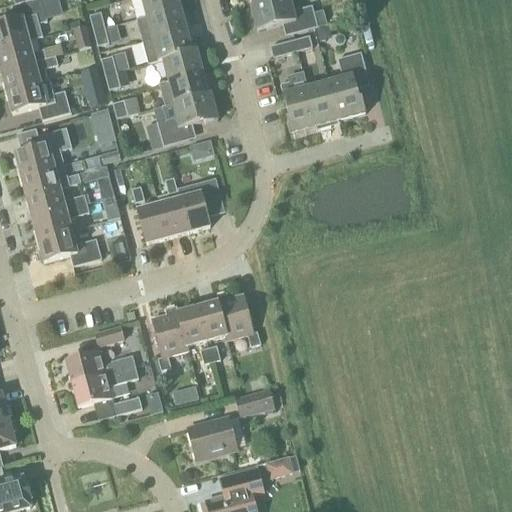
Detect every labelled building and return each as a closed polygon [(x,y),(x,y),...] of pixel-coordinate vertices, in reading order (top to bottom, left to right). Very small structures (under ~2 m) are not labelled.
[(141,0),(147,20),(181,11),(178,0),(141,0)] [(251,11),(290,0),(288,0),(287,0),(250,0),(254,10),(251,10),(251,11)] [(290,0),(251,11),(258,35),(290,26),(293,38),(318,31),(313,9),(294,14),(290,0)] [(0,27),(0,52),(29,44),(26,31),(48,25),(41,1),(17,8),(12,9),(16,24),(0,27)] [(181,11),(147,20),(137,23),(143,45),(187,33),(181,11)] [(105,32),(101,16),(90,19),(94,35),(105,32)] [(78,53),(90,50),(85,29),(73,32),(78,53)] [(94,35),(98,50),(109,47),(105,32),(94,35)] [(193,56),(193,55),(187,33),(143,45),(149,67),(159,65),(193,56)] [(295,44),(298,55),(313,51),(310,40),(295,44)] [(0,69),(1,74),(47,62),(44,53),(33,56),(29,44),(0,52),(0,69)] [(274,62),(298,55),(295,44),(271,50),(274,62)] [(111,59),(132,56),(130,47),(109,51),(111,59)] [(169,85),(203,76),(197,53),(193,55),(193,56),(159,65),(164,64),(169,85)] [(360,103),(355,86),(369,82),(362,56),(338,63),(343,82),(329,85),(339,124),(366,117),(362,103),(360,103)] [(7,95),(41,86),(38,75),(58,69),(56,60),(47,62),(1,74),(7,95)] [(117,76),(113,60),(101,63),(105,79),(117,76)] [(105,79),(110,98),(121,95),(117,76),(105,79)] [(209,97),(204,76),(203,76),(169,85),(160,88),(166,110),(173,108),(212,98),(211,97),(209,97)] [(41,86),(7,95),(13,118),(39,111),(43,124),(71,117),(65,95),(53,98),(50,84),(41,86)] [(319,134),(308,91),(293,95),(291,85),(281,88),(290,122),(288,123),(291,137),(317,130),(318,134),(319,134)] [(331,126),(339,124),(329,85),(328,85),(329,88),(309,93),(308,91),(319,134),(332,130),(331,126)] [(144,92),(127,94),(129,104),(145,101),(144,92)] [(212,98),(173,108),(177,122),(158,127),(164,151),(190,144),(186,130),(204,125),(205,128),(219,124),(212,98)] [(112,108),(116,123),(136,118),(133,106),(124,108),(124,105),(112,108)] [(99,149),(116,145),(108,113),(91,118),(99,149)] [(21,181),(65,169),(61,155),(72,152),(67,132),(38,139),(42,151),(15,158),(21,181)] [(103,159),(106,167),(121,163),(119,155),(103,159)] [(27,202),(61,192),(81,187),(79,179),(69,182),(65,169),(21,181),(27,202)] [(169,198),(178,196),(174,182),(165,184),(169,198)] [(136,207),(145,205),(141,191),(132,193),(136,207)] [(33,222),(86,208),(84,199),(64,204),(61,192),(27,202),(33,222)] [(180,203),(189,237),(211,231),(202,197),(180,203)] [(168,242),(189,237),(180,203),(159,208),(168,242)] [(38,243),(72,234),(69,222),(88,217),(86,208),(33,222),(38,243)] [(147,248),(168,242),(159,208),(138,214),(147,248)] [(72,234),(38,243),(44,266),(70,259),(74,271),(102,263),(97,243),(76,248),(72,234)] [(229,339),(226,340),(227,344),(248,339),(251,351),(261,348),(258,336),(254,337),(243,299),(229,302),(227,297),(219,299),(229,339)] [(207,345),(226,340),(229,339),(219,299),(215,300),(217,306),(198,311),(207,345)] [(207,345),(198,311),(179,316),(177,310),(174,311),(184,351),(188,350),(207,345)] [(189,354),(188,350),(184,351),(174,311),(165,313),(167,319),(152,323),(163,361),(158,362),(162,375),(172,372),(168,360),(189,354)] [(99,350),(124,343),(121,332),(96,338),(99,350)] [(209,352),(213,366),(221,364),(217,350),(209,352)] [(213,366),(209,352),(200,354),(204,369),(213,366)] [(131,360),(121,363),(105,367),(101,355),(67,364),(73,388),(125,374),(134,371),(131,360)] [(73,388),(79,411),(114,402),(111,390),(128,385),(125,374),(73,388)] [(274,411),(270,395),(237,404),(241,420),(274,411)] [(0,425),(9,423),(3,398),(0,398),(0,425)] [(118,419),(143,412),(140,401),(115,408),(118,419)] [(229,422),(188,433),(197,464),(238,453),(229,422)] [(9,423),(0,425),(0,471),(0,472),(0,471),(0,453),(17,449),(9,423)] [(34,457),(17,462),(20,473),(37,467),(34,457)] [(269,484),(293,477),(288,461),(264,468),(269,484)] [(225,498),(221,505),(218,503),(208,505),(209,511),(247,511),(253,504),(265,500),(257,473),(221,483),(225,498)] [(23,482),(0,488),(0,511),(27,511),(31,511),(23,482)]
